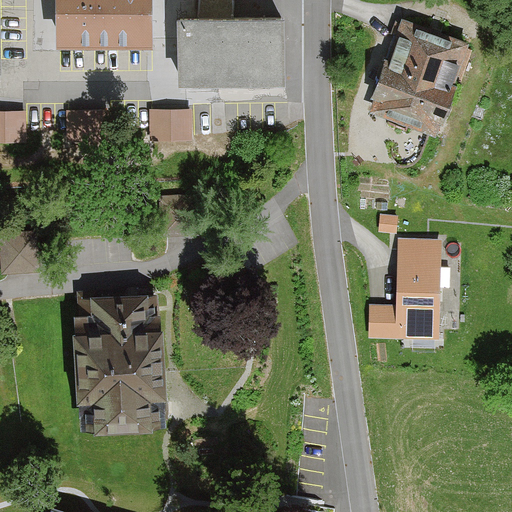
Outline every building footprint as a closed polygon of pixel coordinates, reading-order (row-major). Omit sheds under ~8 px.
[(153,40),(152,0),(55,0),(56,42),(153,40)] [(281,81),(281,14),(178,14),(178,81),(281,81)] [(469,41),(403,18),(388,60),(383,59),(370,95),(374,97),(369,110),(436,134),(469,41)] [(151,103),(151,135),(194,135),(193,103),(151,103)] [(0,138),(28,138),(28,105),(0,105),(0,138)] [(196,193),(159,195),(161,236),(198,235),(196,193)] [(38,230),(0,231),(0,250),(1,273),(39,272),(38,230)] [(437,337),(439,237),(397,237),(396,303),(369,302),(368,336),(437,337)] [(161,309),(148,309),(148,291),(90,293),(91,311),(76,312),(80,425),(165,422),(161,309)]
